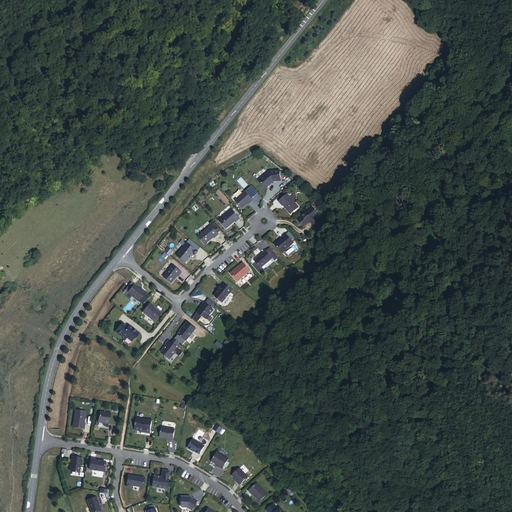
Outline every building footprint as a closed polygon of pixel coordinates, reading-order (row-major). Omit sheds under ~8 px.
[(260,181),(267,189),(275,182),(282,181),(281,170),(270,171),(260,181)] [(236,201),(243,208),(250,202),(251,203),(254,201),(246,192),(236,201)] [(279,201),(282,205),(283,204),(291,214),(299,207),(288,194),(279,201)] [(304,217),(299,221),(304,227),(310,221),(315,226),(321,221),(316,216),(319,213),(314,207),(307,213),(303,216),(304,217)] [(220,221),(227,229),(237,220),(238,221),(241,218),(233,210),(220,221)] [(212,226),(199,237),(206,245),(216,236),(216,237),(220,234),(212,226)] [(276,244),(283,253),(295,243),(288,234),(276,244)] [(188,243),(178,256),(187,263),(194,253),(196,255),(199,252),(188,243)] [(167,247),(164,253),(171,255),(173,249),(167,247)] [(256,261),(262,268),(274,258),(267,251),(256,261)] [(231,273),(238,282),(251,271),(244,262),(231,273)] [(183,273),(174,265),(164,277),(172,284),(179,275),(180,276),(183,273)] [(223,303),(233,290),(225,283),(222,286),(219,289),(220,290),(215,296),(223,303)] [(135,285),(129,293),(139,301),(146,292),(143,289),(142,290),(135,285)] [(144,312),(155,322),(162,314),(154,307),(154,306),(151,303),(144,312)] [(205,303),(203,306),(198,312),(207,319),(214,310),(205,303)] [(179,335),(187,341),(197,329),(189,322),(185,327),(179,335)] [(124,323),(116,332),(126,340),(127,338),(132,342),(136,337),(138,337),(141,333),(131,325),(129,327),(124,323)] [(168,345),(162,353),(170,360),(177,352),(176,351),(178,348),(170,341),(167,344),(168,345)] [(74,428),(85,430),(86,425),(85,425),(87,412),(76,411),(74,428)] [(101,412),(99,422),(110,424),(112,413),(101,412)] [(138,418),(136,430),(147,432),(147,433),(151,434),(153,420),(138,418)] [(219,432),(222,427),(216,424),(213,429),(219,432)] [(163,427),(161,438),(170,439),(170,440),(174,441),(176,430),(163,427)] [(194,439),(189,448),(195,452),(195,451),(201,455),(206,446),(194,439)] [(219,452),(213,462),(221,466),(220,467),(224,469),(230,459),(219,452)] [(71,471),(80,473),(83,458),(73,457),(71,471)] [(104,471),(105,460),(89,458),(88,470),(104,471)] [(238,482),(241,485),(249,477),(241,468),(233,476),(238,481),(238,482)] [(153,487),(168,489),(171,471),(164,470),(163,477),(155,476),(153,487)] [(131,486),(144,488),(146,478),(133,476),(132,476),(129,476),(127,486),(131,487),(131,486)] [(259,483),(250,491),(253,494),(253,493),(261,501),(269,494),(259,483)] [(88,500),(92,511),(97,511),(102,511),(97,497),(88,500)] [(182,497),(182,508),(188,508),(193,511),(199,501),(195,499),(194,499),(191,497),(182,497)]
